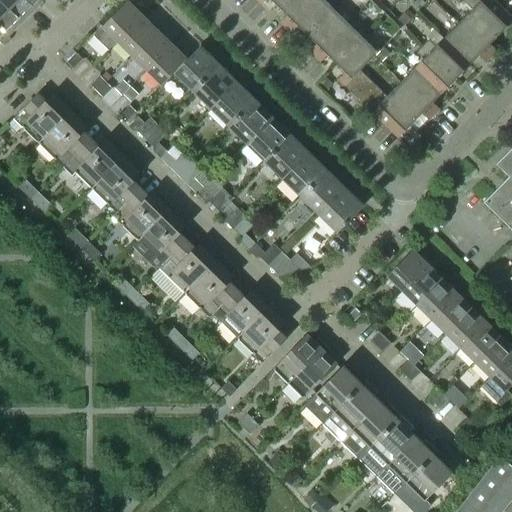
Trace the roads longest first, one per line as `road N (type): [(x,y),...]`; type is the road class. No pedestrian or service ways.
road 1 (residential): [(41,49),(299,306)]
road 2 (residential): [(205,0),(389,184)]
road 3 (residential): [(461,453),(299,306)]
road 4 (residential): [(389,184),(412,177),(511,78)]
road 5 (residential): [(299,306),(393,211),(389,184)]
